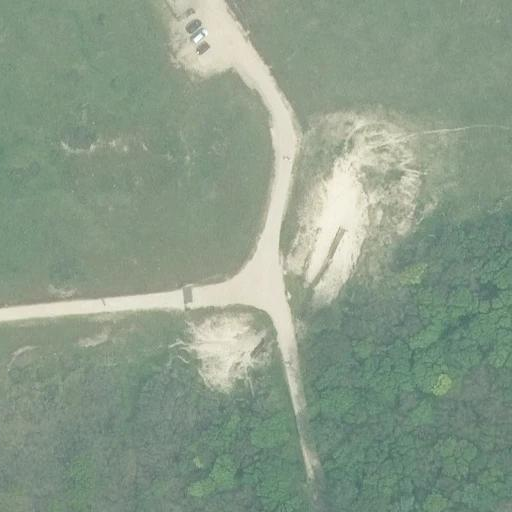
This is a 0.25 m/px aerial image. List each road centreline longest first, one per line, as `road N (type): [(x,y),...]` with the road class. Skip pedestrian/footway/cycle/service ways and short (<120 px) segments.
road 1 (track): [(266,286),(289,135),(210,0)]
road 2 (track): [(0,315),(266,286)]
road 3 (track): [(266,286),(316,480)]
